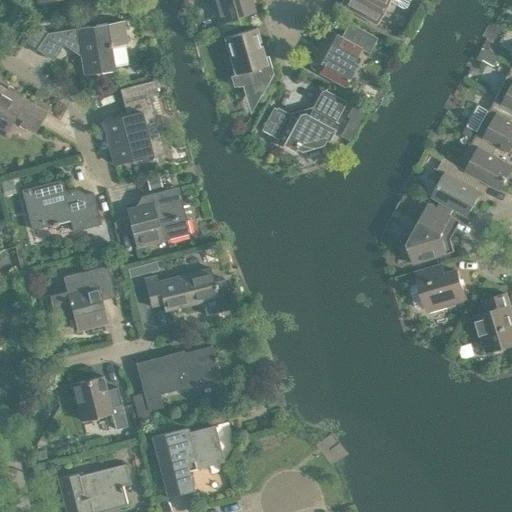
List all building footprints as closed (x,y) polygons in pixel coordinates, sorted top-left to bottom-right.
[(212,0),(219,21),(239,15),(255,10),(252,0),(212,0)] [(376,22),(387,0),(388,0),(402,7),(406,6),(409,0),(343,0),(342,3),(376,22)] [(48,32),(37,48),(53,59),(67,40),(81,51),(84,74),(116,69),(115,66),(129,64),(125,44),(127,43),(123,20),(48,32)] [(311,61),(311,65),(312,68),(320,72),(345,86),(357,63),(353,61),(360,47),(369,52),(378,37),(349,22),(342,36),(328,29),(314,55),(311,61)] [(257,27),(223,37),(238,86),(249,82),(256,106),(273,73),(268,55),(266,56),(257,27)] [(503,58),(497,70),(503,73),(510,62),(503,58)] [(511,66),(495,98),(511,107),(511,66)] [(103,121),(115,163),(143,156),(144,159),(166,153),(150,93),(158,91),(154,78),(120,86),(127,115),(103,121)] [(0,129),(5,132),(16,115),(37,128),(47,112),(0,84),(0,129)] [(346,101),(324,89),(309,114),(304,112),(300,113),(297,117),(291,114),(290,116),(274,107),(262,129),(278,138),(277,141),(295,150),(296,148),(301,150),(323,144),(326,139),(329,140),(338,123),(335,121),(346,101)] [(511,107),(495,98),(476,132),(498,144),(511,150),(511,121),(511,120),(511,118),(511,107)] [(351,141),(367,111),(353,103),(347,115),(350,117),(340,135),(351,141)] [(473,139),(465,152),(472,156),(465,169),(502,189),(511,170),(511,164),(493,154),(498,144),(476,132),(467,127),(464,134),(473,139)] [(445,173),(433,195),(440,199),(454,207),(468,215),(481,192),(475,188),(481,178),(465,169),(444,157),(438,169),(445,173)] [(14,177),(2,181),(5,193),(17,190),(14,177)] [(159,177),(148,180),(150,187),(161,184),(159,177)] [(23,190),(33,229),(71,219),(74,230),(101,223),(94,197),(79,201),(76,188),(65,191),(62,179),(23,190)] [(126,208),(136,247),(190,233),(178,186),(141,195),(136,205),(126,208)] [(414,263),(455,250),(451,238),(461,220),(450,214),(436,207),(422,199),(415,213),(422,216),(408,242),(414,263)] [(440,199),(436,207),(450,214),(454,207),(440,199)] [(458,270),(445,274),(442,263),(416,270),(420,284),(414,286),(411,290),(417,310),(421,312),(466,298),(458,270)] [(108,264),(63,276),(67,291),(50,295),(56,320),(74,316),(76,328),(107,319),(102,299),(116,296),(108,264)] [(144,264),(128,268),(130,276),(146,272),(144,264)] [(156,275),(144,278),(151,306),(163,303),(165,311),(203,301),(206,314),(232,307),(225,277),(214,280),(211,267),(158,281),(156,275)] [(486,351),(511,343),(511,310),(507,293),(483,300),(487,311),(476,314),(486,351)] [(143,361),(136,362),(139,373),(140,377),(149,409),(162,406),(159,393),(200,383),(201,385),(221,380),(221,377),(212,345),(184,352),(183,350),(149,359),(143,361)] [(102,375),(72,383),(81,420),(111,412),(116,429),(127,426),(117,387),(106,390),(102,375)] [(4,412),(0,417),(0,428),(8,434),(17,420),(4,412)] [(220,450),(214,426),(186,433),(184,426),(155,434),(170,493),(190,488),(186,470),(213,462),(220,450)] [(45,449),(37,451),(39,459),(47,457),(45,449)] [(130,483),(125,463),(79,475),(78,472),(59,477),(67,511),(85,511),(92,511),(98,511),(127,505),(122,485),(130,483)] [(43,486),(55,483),(51,466),(38,469),(43,486)]
